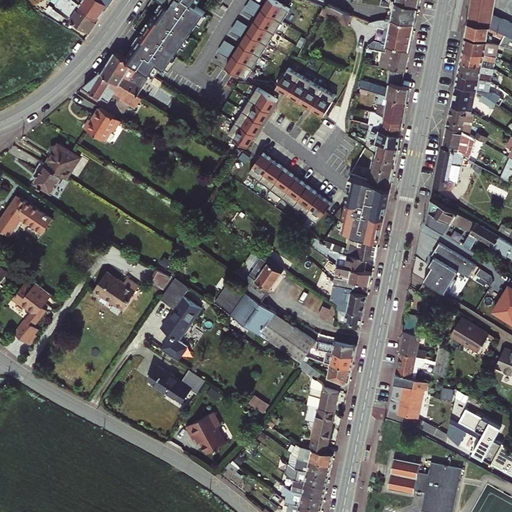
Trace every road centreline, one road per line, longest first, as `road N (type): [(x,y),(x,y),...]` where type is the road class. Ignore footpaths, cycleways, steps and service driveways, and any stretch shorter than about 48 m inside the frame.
road 1 (primary): [(446,0),(342,511)]
road 2 (residential): [(0,359),(193,470),(248,511)]
road 3 (residential): [(129,0),(77,67),(0,122)]
